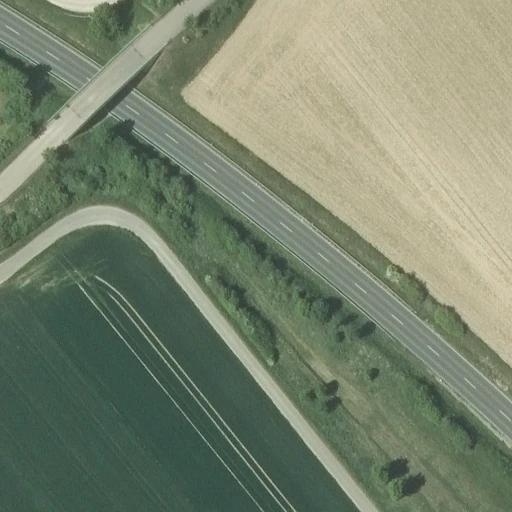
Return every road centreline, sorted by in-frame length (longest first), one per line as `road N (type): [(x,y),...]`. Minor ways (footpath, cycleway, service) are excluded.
road 1 (secondary): [(511,420),(171,137),(0,19)]
road 2 (track): [(0,269),(85,214),(132,221),(370,511)]
road 3 (track): [(0,187),(200,0)]
